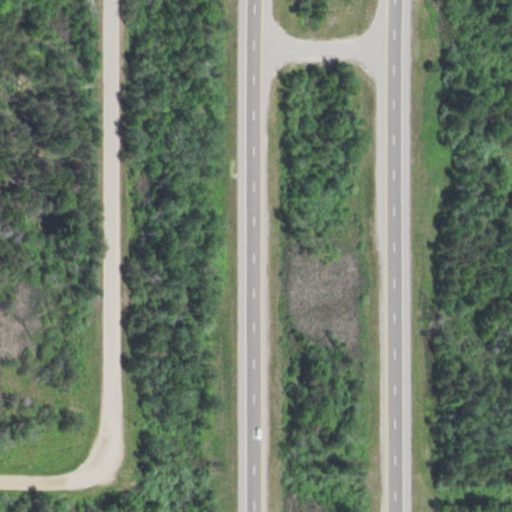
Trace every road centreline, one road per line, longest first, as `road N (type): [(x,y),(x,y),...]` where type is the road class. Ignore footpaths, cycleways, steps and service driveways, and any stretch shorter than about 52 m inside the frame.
road 1 (motorway): [(240,0),(236,511)]
road 2 (motorway): [(382,511),(380,0)]
road 3 (residential): [(87,456),(96,417),(95,0)]
